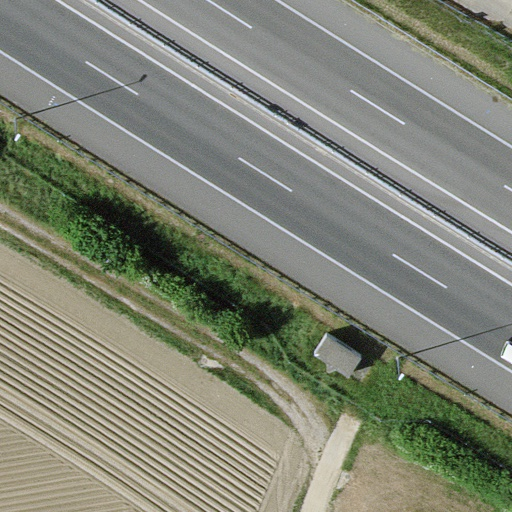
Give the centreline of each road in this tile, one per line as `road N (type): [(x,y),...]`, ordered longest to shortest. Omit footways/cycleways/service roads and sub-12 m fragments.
road 1 (motorway): [(0,7),(511,327)]
road 2 (motorway): [(511,190),(207,0)]
road 3 (track): [(0,214),(266,380)]
road 4 (track): [(313,511),(321,459),(311,430),(266,380)]
